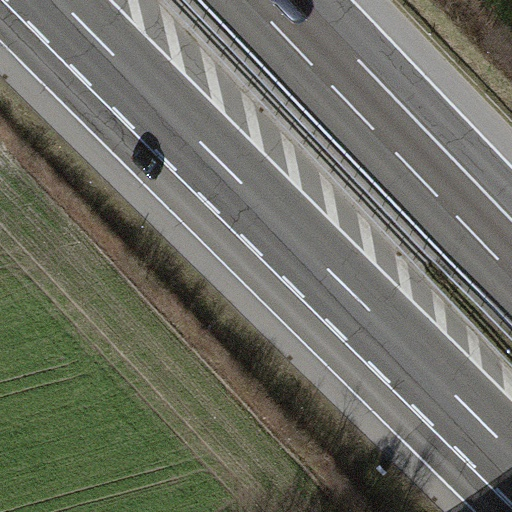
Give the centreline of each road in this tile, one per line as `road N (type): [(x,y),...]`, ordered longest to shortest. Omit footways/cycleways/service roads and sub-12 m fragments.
road 1 (motorway): [(47,0),(226,192),(511,476)]
road 2 (motorway): [(511,244),(277,0)]
